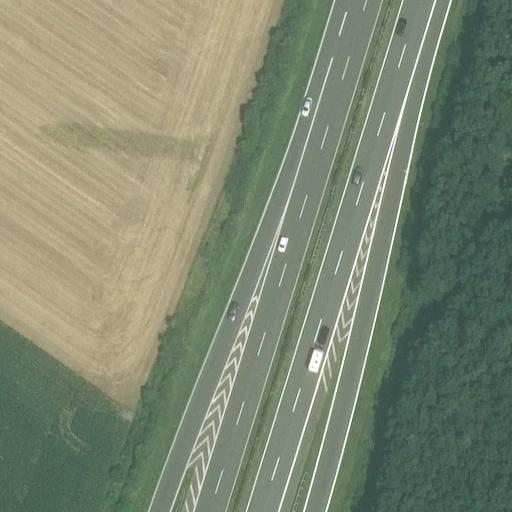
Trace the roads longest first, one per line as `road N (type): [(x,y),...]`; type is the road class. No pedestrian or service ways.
road 1 (motorway): [(263,511),(392,93)]
road 2 (motorway): [(315,511),(349,383),(392,93)]
road 3 (motorway): [(322,150),(161,511)]
road 4 (motorway): [(322,150),(211,511)]
road 5 (motorway): [(368,0),(322,150)]
